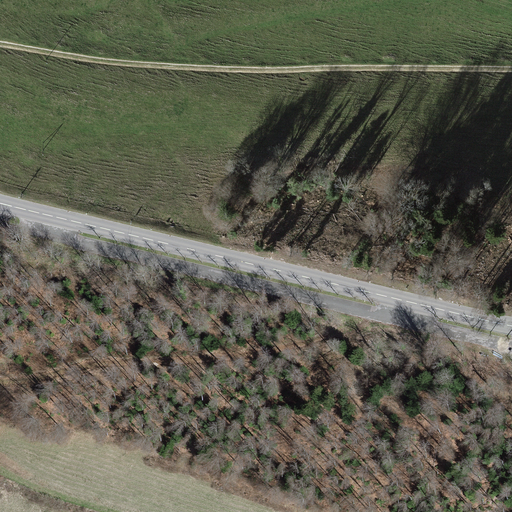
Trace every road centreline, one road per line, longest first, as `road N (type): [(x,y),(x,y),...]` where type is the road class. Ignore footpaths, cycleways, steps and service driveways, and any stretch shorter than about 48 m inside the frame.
road 1 (primary): [(0,203),(511,325)]
road 2 (track): [(0,43),(204,68),(511,69)]
road 3 (track): [(0,381),(107,362),(247,356),(343,331),(378,312)]
road 4 (track): [(116,511),(0,467)]
